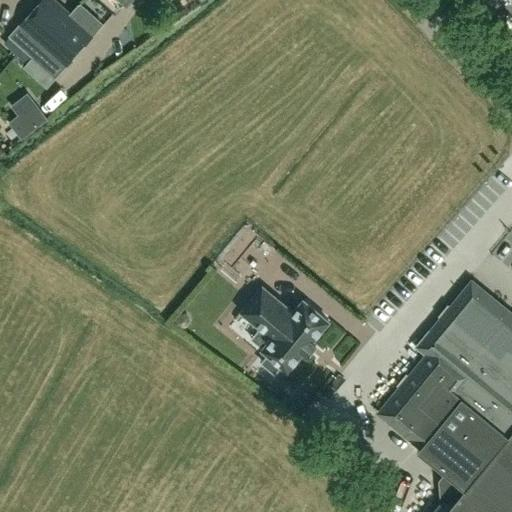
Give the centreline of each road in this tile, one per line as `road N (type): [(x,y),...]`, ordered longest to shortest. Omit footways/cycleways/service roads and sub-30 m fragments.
road 1 (unclassified): [(394,511),(390,485),(347,400),(511,205)]
road 2 (unclassified): [(511,109),(406,0)]
